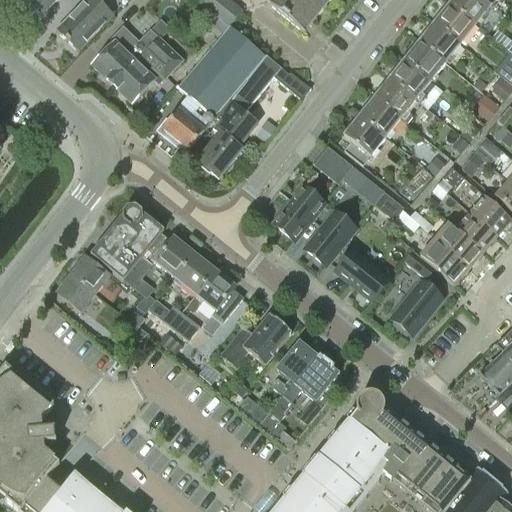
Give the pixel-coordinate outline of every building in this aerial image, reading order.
[(18,0),(40,21),(60,0),(18,0)] [(77,56),(112,20),(91,0),(90,0),(56,35),(77,56)] [(199,0),(197,4),(228,31),(242,14),(225,0),(199,0)] [(273,0),(268,7),(305,37),(335,0),(273,0)] [(475,30),(498,1),(496,0),(454,0),(448,8),(475,30)] [(460,48),(475,30),(448,8),(433,26),(460,48)] [(419,45),(445,67),(460,48),(433,26),(419,45)] [(149,33),(138,45),(122,30),(110,43),(114,47),(92,69),(114,90),(137,66),(136,66),(159,42),(149,33)] [(229,31),(179,91),(190,100),(188,104),(200,115),(205,119),(212,124),(228,105),(264,60),(229,31)] [(158,89),(182,64),(159,42),(136,66),(137,66),(114,90),(132,106),(153,84),(158,89)] [(430,86),(445,67),(419,45),(403,64),(430,86)] [(220,138),(198,165),(218,182),(241,153),(238,150),(244,143),(256,128),(244,118),(262,97),(260,96),(273,80),(281,87),(301,104),(311,92),(291,76),(289,78),(265,59),(264,60),(228,105),(229,106),(217,121),(220,124),(213,132),(220,138)] [(442,95),(430,86),(403,64),(389,82),(416,104),(416,103),(428,112),(442,95)] [(389,82),(374,101),(401,123),(401,122),(406,126),(411,120),(407,116),(416,104),(389,82)] [(502,82),(493,95),(504,103),(511,92),(511,89),(507,86),(502,82)] [(483,96),(471,111),(486,123),(498,108),(483,96)] [(385,142),(401,123),(374,101),(358,120),(385,142)] [(176,144),(200,115),(188,104),(163,134),(176,144)] [(511,112),(509,110),(496,125),(501,129),(511,117),(511,112)] [(212,124),(205,119),(200,115),(176,144),(189,155),(213,125),(212,124)] [(363,170),(385,142),(358,120),(343,139),(351,146),(344,155),(363,170)] [(266,124),(254,138),(266,147),(277,132),(266,124)] [(472,127),(461,139),(470,147),(481,135),(472,127)] [(500,148),(509,137),(503,132),(494,142),(500,148)] [(450,149),(460,158),(469,148),(459,139),(450,149)] [(484,165),(488,169),(500,154),(486,142),(473,157),(483,166),(484,165)] [(470,180),(471,180),(483,166),(473,157),(461,172),(470,180)] [(434,179),(443,167),(435,160),(426,171),(434,179)] [(343,164),(330,181),(339,188),(352,171),(343,164)] [(352,171),(342,184),(354,194),(364,181),(352,171)] [(437,190),(447,198),(452,192),(443,184),(437,190)] [(301,187),(269,228),(294,248),(326,207),(301,187)] [(511,216),(511,190),(507,187),(495,201),(511,216)] [(442,204),(447,198),(437,190),(432,196),(442,204)] [(383,197),(374,208),(393,224),(403,212),(383,197)] [(469,217),(496,241),(504,232),(508,235),(511,230),(511,228),(509,226),(511,224),(484,201),(469,217)] [(164,233),(142,215),(142,214),(135,209),(127,210),(122,216),(122,218),(90,258),(123,284),(142,261),(160,237),(161,236),(164,233)] [(333,212),(301,253),(325,272),(358,232),(333,212)] [(410,222),(419,230),(425,223),(415,216),(410,222)] [(482,257),(496,241),(469,217),(455,233),(482,257)] [(414,236),(419,230),(410,222),(405,228),(414,236)] [(482,257),(455,233),(448,227),(434,243),(468,273),(482,257)] [(171,244),(161,236),(160,237),(142,261),(152,269),(155,265),(175,281),(194,257),(173,241),(171,244)] [(453,290),(468,273),(434,243),(419,260),(433,271),(453,290)] [(352,251),(332,275),(372,307),(392,283),(352,251)] [(404,265),(404,266),(425,283),(434,273),(412,256),(404,265)] [(195,298),(214,274),(194,257),(175,281),(195,298)] [(70,279),(94,298),(108,279),(84,261),(70,279)] [(214,274),(195,298),(216,314),(215,316),(223,323),(242,299),(233,292),(235,290),(233,288),(234,287),(225,279),(224,281),(214,274)] [(81,316),(94,298),(70,279),(56,297),(81,316)] [(390,323),(410,340),(413,336),(440,303),(420,287),(390,323)] [(170,330),(181,316),(174,310),(162,324),(170,330)] [(134,315),(128,324),(138,331),(144,322),(134,315)] [(181,316),(170,330),(189,345),(200,330),(181,316)] [(252,339),(243,332),(220,361),(236,373),(249,357),(264,370),(291,335),(269,318),(252,339)] [(132,339),(138,332),(128,325),(122,332),(132,339)] [(511,331),(494,350),(501,357),(478,380),(498,400),(511,385),(511,331)] [(272,392),(281,400),(284,402),(318,362),(300,347),(278,374),(290,384),(284,390),(277,385),(272,392)] [(281,400),(268,416),(279,424),(292,408),(291,408),(302,395),(315,406),(316,405),(321,410),(328,402),(322,397),(338,378),(331,372),(333,370),(319,359),(318,362),(284,402),(281,400)] [(59,468),(58,466),(44,455),(43,447),(56,446),(55,433),(41,434),(40,424),(53,408),(5,369),(0,375),(0,498),(16,511),(48,511),(62,495),(54,488),(47,483),(59,468)] [(238,386),(232,394),(241,401),(248,393),(238,386)] [(374,398),(372,398),(369,397),(368,397),(365,398),(362,399),(360,401),(359,402),(358,403),(357,405),(356,406),(356,407),(356,409),(355,410),(355,412),(356,414),(356,416),(276,511),(511,511),(501,503),(506,496),(477,471),(468,482),(422,445),(383,413),(383,410),(383,409),(383,408),(382,406),(382,405),(381,403),(380,402),(379,401),(378,400),(377,399),(374,398)] [(246,399),(237,410),(258,428),(267,417),(246,399)] [(285,431),(267,417),(258,428),(276,443),(282,435),(282,434),(285,431)] [(288,453),(295,445),(282,434),(282,435),(276,443),(288,453)] [(114,511),(75,480),(74,480),(62,495),(48,511),(114,511)]
